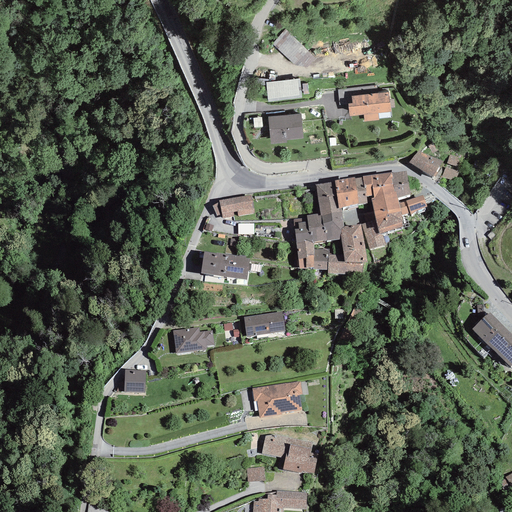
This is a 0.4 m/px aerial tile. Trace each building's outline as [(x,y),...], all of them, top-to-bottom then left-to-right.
[(285,24),(273,38),(305,65),(317,51),(285,24)] [(303,80),(271,83),(272,100),(305,96),(303,80)] [(396,111),(394,92),(357,96),(358,102),(354,103),(355,115),(367,114),(368,123),(382,121),(381,113),(396,111)] [(306,116),(275,119),(277,141),(309,138),(306,116)] [(447,170),(423,154),(415,167),(439,182),(447,170)] [(406,180),(394,181),(398,206),(410,203),(406,180)] [(398,206),(394,181),(369,185),(377,211),(378,215),(380,223),(383,241),(404,235),(401,221),(398,206)] [(366,212),(377,211),(369,185),(335,190),(341,219),(366,214),(366,212)] [(341,219),(335,190),(316,191),(319,219),(341,219)] [(422,200),(410,203),(398,206),(401,221),(426,215),(422,200)] [(257,217),(254,202),(223,207),(226,223),(257,217)] [(378,215),(365,218),(368,226),(380,223),(378,215)] [(331,248),(319,219),(306,220),(307,226),(313,250),(331,248)] [(341,219),(319,219),(331,248),(341,247),(342,238),(344,235),(341,219)] [(364,227),(361,233),(367,254),(386,249),(383,241),(380,223),(368,226),(364,227)] [(313,250),(307,226),(298,228),(298,235),(295,236),(296,250),(313,250)] [(358,234),(344,235),(342,238),(341,247),(342,259),(329,261),(328,277),(328,280),(363,282),(364,273),(369,273),(371,273),(367,254),(361,233),(358,234)] [(316,274),(313,250),(296,250),(299,275),(316,274)] [(329,253),(313,250),(316,274),(328,277),(329,261),(329,253)] [(254,266),(210,260),(207,282),(251,288),(254,266)] [(288,337),(286,318),(248,323),(250,342),(288,337)] [(511,336),(494,320),(478,336),(511,368),(511,336)] [(201,331),(175,335),(178,358),(209,354),(209,350),(216,349),(214,334),(202,336),(201,331)] [(148,374),(128,374),(128,385),(123,385),(120,391),(120,394),(128,394),(128,397),(147,397),(148,374)] [(300,386),(256,393),(262,424),(306,416),(300,386)] [(310,445),(265,436),(261,456),(288,461),(285,472),(312,478),(316,459),(307,457),(310,445)] [(266,484),(266,471),(250,472),(251,484),(266,484)] [(511,493),(511,477),(503,485),(510,494),(511,493)] [(303,511),(305,494),(272,491),(272,496),(264,495),(264,499),(255,498),(255,501),(250,501),(248,511),(279,511),(279,509),(303,511)]
